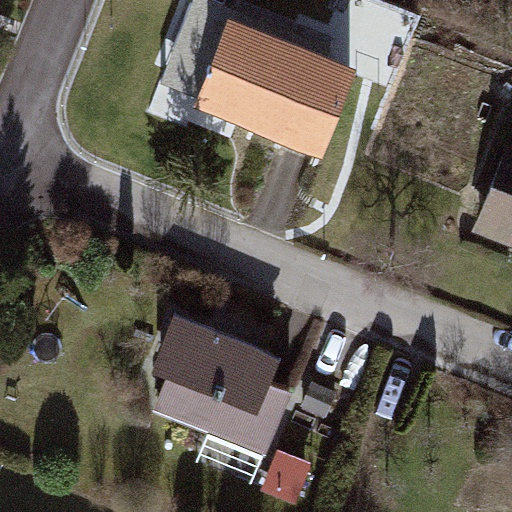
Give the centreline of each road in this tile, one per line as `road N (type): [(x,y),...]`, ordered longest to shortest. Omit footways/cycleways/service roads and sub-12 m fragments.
road 1 (residential): [(4,158),(511,363)]
road 2 (residential): [(65,0),(4,158)]
